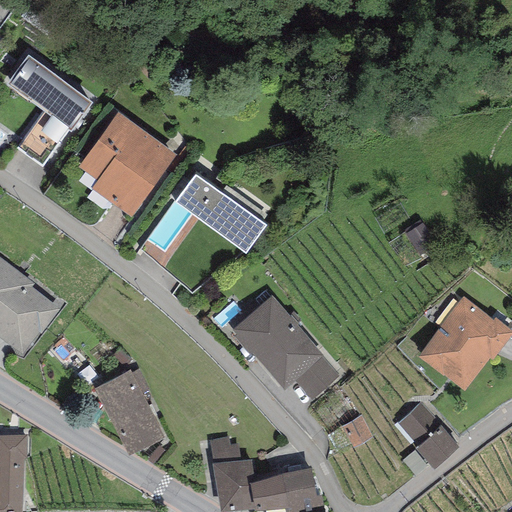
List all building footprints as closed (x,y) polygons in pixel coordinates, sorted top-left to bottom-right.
[(93,93),(28,46),(5,76),(44,105),(19,140),(45,159),(93,93)] [(177,149),(118,106),(77,161),(97,176),(92,182),(131,211),(177,149)] [(267,217),(195,165),(174,195),(245,247),(267,217)] [(33,280),(0,253),(0,329),(22,347),(38,326),(41,328),(59,305),(31,283),(33,280)] [(271,290),(232,323),(236,328),(234,330),(249,348),(252,345),(283,383),(292,376),(320,353),(322,351),(297,320),(298,319),(291,311),(289,312),(271,290)] [(493,315),(461,291),(419,349),(465,383),(489,350),(492,353),(507,333),(511,326),(511,323),(509,322),(495,312),(493,315)] [(339,375),(320,353),(292,376),(311,398),(339,375)] [(130,363),(94,381),(128,449),(164,431),(130,363)] [(421,400),(398,420),(434,461),(457,440),(421,400)] [(362,412),(341,422),(353,445),(373,436),(362,412)] [(27,431),(0,430),(0,511),(21,511),(23,455),(26,455),(27,431)] [(229,436),(210,438),(212,458),(240,455),(238,441),(230,442),(229,436)] [(417,450),(404,460),(416,477),(429,467),(417,450)] [(240,455),(212,458),(221,506),(255,505),(255,501),(252,473),(249,455),(240,455)] [(287,502),(288,511),(301,511),(301,508),(323,504),(321,487),(316,488),(312,461),(282,465),(287,502)] [(282,465),(252,473),(255,501),(287,502),(282,465)]
